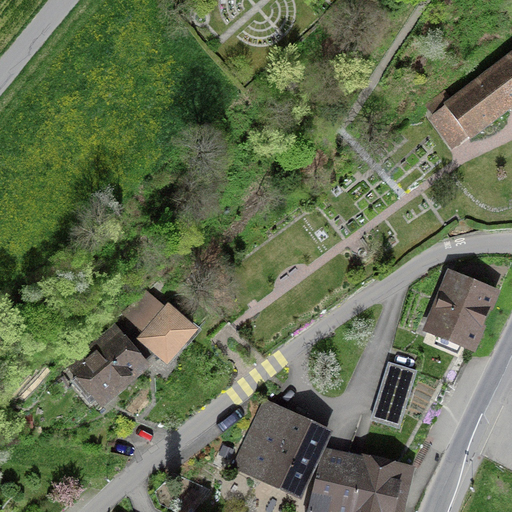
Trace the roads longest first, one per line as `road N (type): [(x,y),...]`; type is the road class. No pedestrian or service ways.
road 1 (residential): [(511,242),(456,249),(396,278),(265,370),(92,511)]
road 2 (tertiary): [(511,336),(434,511)]
